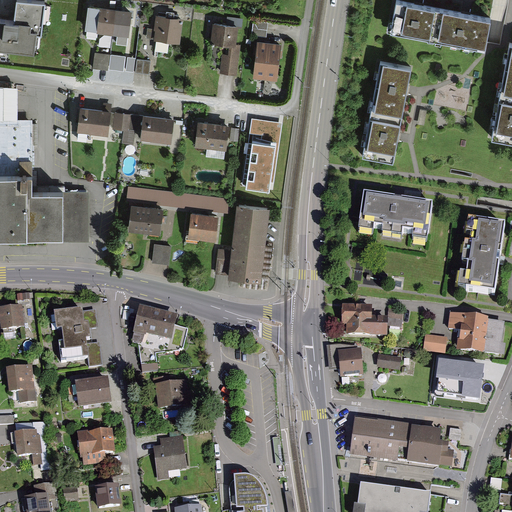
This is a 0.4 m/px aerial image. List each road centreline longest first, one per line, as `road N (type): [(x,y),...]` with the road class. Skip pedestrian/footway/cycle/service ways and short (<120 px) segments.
road 1 (residential): [(0,73),(284,107),(295,97),(309,0)]
road 2 (secondary): [(337,0),(312,165),(305,325)]
road 3 (residential): [(115,281),(140,511)]
road 4 (secondary): [(305,325),(115,281)]
road 5 (secondary): [(324,511),(305,325)]
